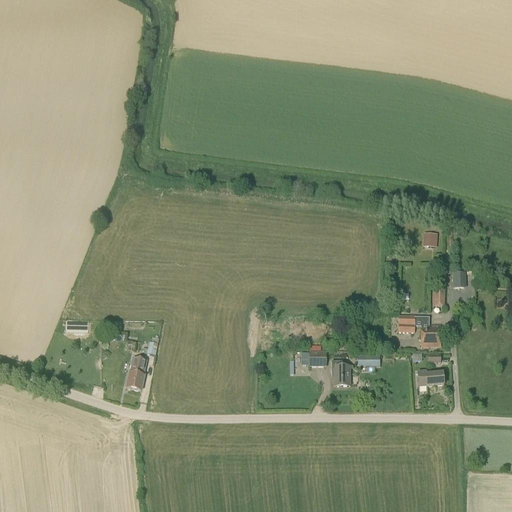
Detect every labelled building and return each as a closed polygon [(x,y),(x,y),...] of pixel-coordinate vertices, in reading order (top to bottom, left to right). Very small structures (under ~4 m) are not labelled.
[(424,234),(423,247),(437,248),(438,234),(424,234)] [(466,290),(465,274),(452,274),(452,290),(466,290)] [(436,307),(446,306),(445,290),(435,291),(436,307)] [(440,327),(428,327),(428,319),(398,319),(398,335),(414,335),(414,327),(421,327),(421,349),(440,349),(440,327)] [(143,349),(142,355),(155,357),(158,340),(152,339),(151,344),(149,344),(148,350),(143,349)] [(343,353),(352,353),(352,351),(360,352),(360,346),(344,345),(343,353)] [(309,369),(326,369),(326,354),(309,354),(309,369)] [(364,368),(380,368),(380,357),(364,357),(364,368)] [(428,365),(440,365),(440,357),(428,357),(428,365)] [(143,377),(146,363),(133,360),(130,374),(129,374),(125,389),(133,391),(134,392),(137,393),(138,392),(141,393),(144,377),(143,377)] [(333,380),(334,388),(350,388),(349,369),(343,369),(343,363),(331,363),(331,380),(333,380)] [(417,373),(418,389),(426,388),(443,387),(442,374),(426,376),(425,373),(417,373)]
